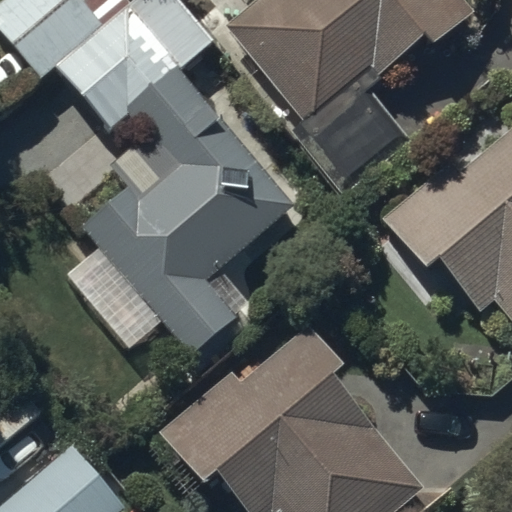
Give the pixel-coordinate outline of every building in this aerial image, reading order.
[(120,0),(9,0),(0,7),(0,42),(34,88),(51,75),(102,141),(130,119),(148,142),(109,172),(126,195),(79,231),(183,367),(231,331),(201,291),(290,218),(176,82),(211,52),(167,0),(143,0),(129,11),(120,0)] [(267,0),(224,37),(301,129),(289,139),(343,204),(409,148),(371,102),(375,85),(418,52),(426,61),(469,22),(452,0),(267,0)] [(511,136),(456,184),(447,173),(380,228),(424,281),(435,272),(477,324),(493,311),(511,333),(511,136)] [(230,384),(155,441),(199,498),(214,486),(234,511),(404,511),(422,498),(330,389),(341,380),(306,339),(239,395),(230,384)] [(70,445),(0,503),(0,511),(126,511),(70,445)]
